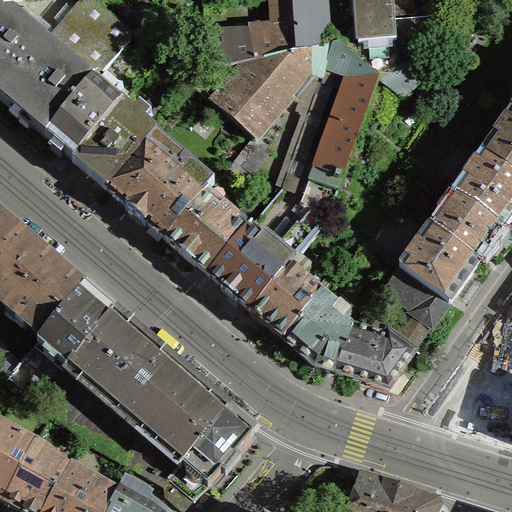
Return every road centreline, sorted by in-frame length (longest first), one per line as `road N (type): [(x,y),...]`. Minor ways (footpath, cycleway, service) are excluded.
road 1 (unclassified): [(0,170),(244,376),(315,419)]
road 2 (residential): [(410,452),(419,424),(511,293)]
road 3 (residential): [(315,419),(301,450),(241,511)]
